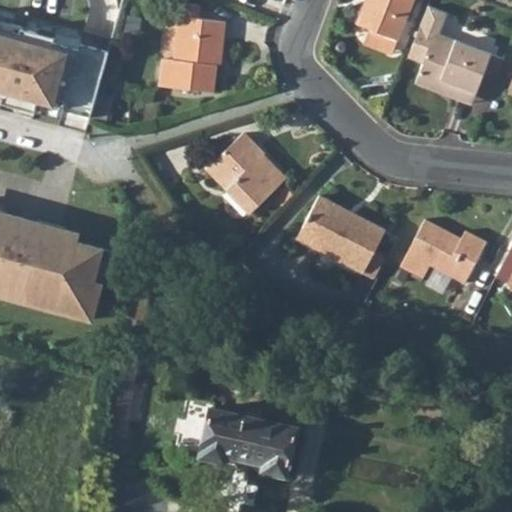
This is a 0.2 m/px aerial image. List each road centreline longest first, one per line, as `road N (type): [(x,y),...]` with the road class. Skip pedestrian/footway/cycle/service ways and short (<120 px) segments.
road 1 (track): [(109,167),(150,199),(158,232),(266,314),(326,336),(511,359)]
road 2 (residential): [(315,0),(301,69),(366,141),(423,164),(511,172)]
